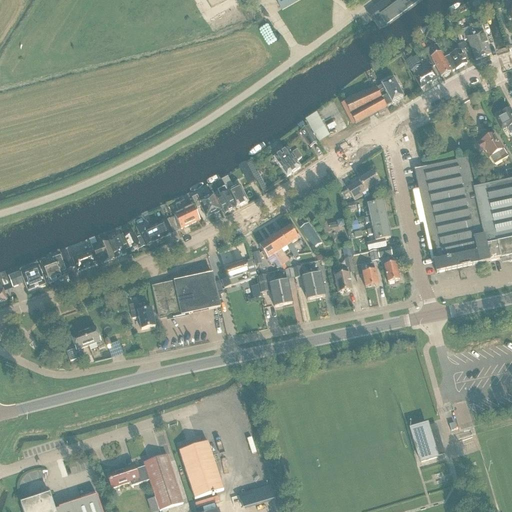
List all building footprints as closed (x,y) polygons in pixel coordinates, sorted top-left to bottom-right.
[(275,0),(282,10),(300,0),(275,0)] [(383,0),(367,13),(371,18),(387,5),(383,0)] [(400,0),(379,16),(387,26),(423,0),(400,0)] [(483,33),(479,21),(469,24),(470,26),(465,28),(466,29),(460,31),(463,42),(467,40),(475,61),(491,55),(483,33)] [(460,52),(467,49),(465,43),(457,46),(459,51),(460,51),(460,52)] [(441,78),(450,73),(444,60),(440,53),(435,56),(431,48),(424,51),(432,65),(433,64),(441,78)] [(449,57),(444,60),(450,73),(456,70),(467,64),(466,63),(472,60),(468,48),(467,49),(460,52),(460,51),(459,51),(449,56),(449,57)] [(422,73),(419,66),(420,66),(415,57),(407,62),(411,71),(412,70),(415,77),(414,77),(420,89),(437,80),(431,68),(422,73)] [(376,91),(387,108),(392,105),(403,99),(390,76),(380,82),(383,87),(381,87),(382,87),(376,90),(376,91)] [(376,91),(376,90),(376,89),(339,105),(352,127),(355,125),(356,125),(378,113),(379,114),(381,115),(384,113),(385,111),(385,109),(387,108),(376,91)] [(500,117),(495,120),(501,131),(507,128),(507,129),(511,126),(511,113),(510,110),(505,112),(504,111),(500,113),(501,115),(500,115),(500,117)] [(309,147),(317,142),(308,127),(300,132),(309,147)] [(495,166),(508,158),(494,134),(481,142),(478,145),(481,151),(485,149),(495,166)] [(291,155),(288,150),(274,159),(287,178),(300,168),(296,162),(301,159),(297,152),(291,155)] [(511,181),(509,182),(473,190),(467,160),(414,171),(419,191),(413,192),(420,226),(423,226),(431,263),(434,262),(436,274),(511,257),(511,181)] [(248,164),(247,165),(249,169),(253,176),(253,175),(256,174),(250,163),(248,164)] [(248,185),(256,181),(253,176),(249,169),(247,165),(239,170),(248,185)] [(256,174),(253,175),(263,192),(266,190),(257,173),(256,174)] [(354,201),(361,196),(360,195),(379,183),(373,174),(359,182),(347,190),(354,201)] [(234,190),(230,183),(225,186),(236,209),(248,203),(240,187),(234,190)] [(225,214),(236,209),(225,187),(218,191),(221,197),(217,199),(225,214)] [(200,202),(197,196),(192,198),(197,209),(201,207),(206,218),(214,214),(215,215),(219,213),(219,212),(220,211),(213,196),(200,202)] [(180,204),(190,225),(200,221),(193,206),(187,209),(184,202),(180,204)] [(370,218),(385,215),(383,203),(368,206),(369,213),(365,213),(366,217),(370,216),(370,218)] [(181,230),(190,225),(180,204),(176,206),(179,212),(173,215),(175,217),(181,230)] [(346,212),(356,210),(355,204),(345,206),(346,212)] [(373,230),(388,227),(385,215),(370,218),(373,230)] [(142,217),(132,222),(136,229),(140,236),(145,247),(146,247),(155,243),(154,242),(156,242),(150,229),(147,223),(146,224),(142,217)] [(175,217),(171,219),(177,232),(181,230),(175,217)] [(171,219),(167,221),(173,234),(178,232),(177,232),(171,219)] [(150,229),(156,242),(164,238),(173,234),(167,221),(158,225),(158,226),(150,229)] [(358,231),(356,222),(349,224),(350,232),(358,231)] [(300,228),(313,248),(321,243),(308,223),(300,228)] [(388,227),(373,230),(376,242),(385,240),(390,239),(388,227)] [(279,234),(288,247),(295,258),(299,255),(291,245),(298,240),(290,228),(279,234)] [(281,251),(288,247),(279,234),(269,241),(285,264),(289,262),(281,251)] [(127,245),(124,239),(123,235),(108,240),(115,259),(126,255),(123,247),(127,245)] [(145,247),(140,236),(136,238),(135,235),(124,239),(127,245),(131,253),(141,249),(141,248),(145,247)] [(98,248),(97,244),(95,238),(89,240),(91,246),(96,258),(101,256),(104,264),(115,259),(108,244),(98,248)] [(376,242),(366,244),(368,251),(386,247),(385,240),(376,242)] [(281,267),(285,264),(269,241),(259,248),(268,260),(274,256),(281,267)] [(377,252),(379,262),(379,261),(379,260),(379,258),(392,255),(390,248),(377,251),(377,252)] [(350,249),(343,250),(345,260),(352,258),(350,249)] [(78,273),(97,266),(92,252),(72,259),(78,273)] [(254,266),(262,263),(259,252),(252,254),(254,260),(252,260),(254,266)] [(379,262),(377,252),(375,252),(369,253),(371,262),(371,264),(379,262)] [(66,269),(62,260),(61,255),(51,259),(53,265),(42,269),(48,285),(58,281),(60,281),(62,281),(63,280),(63,279),(61,274),(67,272),(66,269)] [(66,269),(72,267),(68,257),(62,260),(66,269)] [(391,265),(389,258),(383,259),(385,266),(384,266),(388,284),(399,281),(396,264),(391,265)] [(338,294),(352,291),(348,274),(354,273),(351,259),(344,260),(346,270),(339,272),(340,276),(335,277),(338,294)] [(257,276),(252,262),(245,264),(245,263),(225,270),(228,279),(222,281),(224,289),(251,280),(250,278),(257,276)] [(45,286),(39,269),(37,264),(19,270),(20,273),(9,277),(13,288),(24,283),(28,293),(45,286)] [(374,271),(373,264),(366,266),(368,273),(363,274),(366,289),(378,286),(375,271),(374,271)] [(287,280),(294,278),(292,269),(285,271),(287,280)] [(220,308),(217,293),(214,283),(212,274),(152,287),(159,319),(167,317),(167,319),(220,308)] [(261,293),(270,291),(267,275),(258,277),(261,293)] [(311,277),(316,299),(325,297),(320,275),(311,277)] [(307,301),(316,299),(311,277),(302,278),(307,301)] [(278,284),(283,306),(292,304),(287,282),(278,284)] [(255,297),(261,296),(259,284),(252,285),(255,297)] [(275,308),(283,306),(278,284),(270,286),(275,308)] [(138,314),(136,305),(129,307),(132,320),(139,319),(141,331),(155,328),(152,311),(138,314)] [(83,332),(89,347),(97,344),(99,351),(105,348),(103,341),(101,342),(95,328),(90,330),(89,329),(85,330),(84,332),(83,332)] [(89,347),(83,332),(82,333),(80,332),(76,334),(76,335),(71,337),(75,350),(67,353),(70,362),(77,360),(77,359),(83,357),(81,350),(89,347)] [(436,457),(444,455),(435,425),(427,427),(426,426),(411,431),(421,463),(436,458),(436,457)] [(214,496),(213,494),(224,491),(208,443),(179,452),(195,500),(211,495),(212,497),(214,496)] [(134,467),(107,476),(112,489),(130,483),(131,487),(149,481),(155,498),(159,511),(183,504),(167,456),(144,464),(145,467),(136,470),(134,467)] [(56,511),(50,494),(38,498),(34,496),(32,500),(20,504),(23,511),(102,511),(97,496),(59,509),(59,510),(56,511)]
